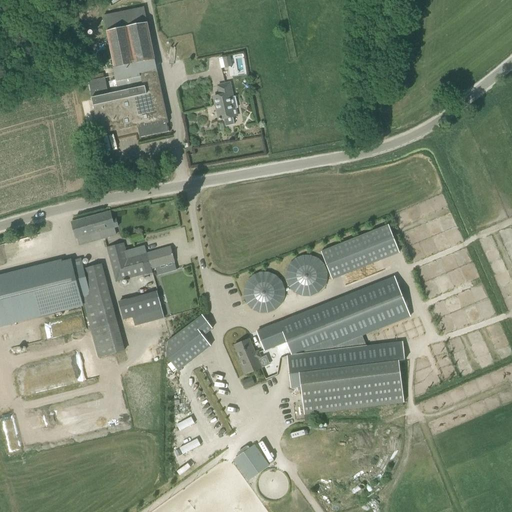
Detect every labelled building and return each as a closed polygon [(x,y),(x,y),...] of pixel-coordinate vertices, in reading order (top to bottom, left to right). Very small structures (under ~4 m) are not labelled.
[(108,33),(107,33),(114,69),(113,70),(116,84),(141,78),(143,88),(109,96),(105,79),(88,83),(99,134),(137,126),(139,138),(168,131),(166,123),(168,123),(157,70),(144,7),(104,15),(108,33)] [(87,66),(82,39),(83,39),(81,26),(64,29),(71,69),(87,66)] [(229,58),(223,59),(225,68),(232,67),(229,58)] [(214,97),(219,120),(237,116),(229,83),(218,86),(220,95),(214,97)] [(110,212),(71,222),(76,238),(87,235),(89,242),(95,241),(94,237),(97,236),(98,240),(108,237),(106,230),(118,227),(116,219),(112,220),(110,212)] [(336,276),(405,253),(395,224),(326,247),(336,276)] [(107,248),(116,281),(152,272),(151,269),(174,262),(170,247),(131,258),(129,252),(126,253),(123,243),(107,248)] [(297,298),(333,283),(319,251),(284,266),(297,298)] [(81,259),(0,279),(0,306),(3,319),(83,298),(92,329),(117,322),(101,264),(84,269),(81,259)] [(394,275),(256,330),(264,351),(288,342),(293,355),(294,355),(332,350),(344,349),(346,348),(366,346),(362,336),(410,317),(394,275)] [(136,324),(167,317),(161,290),(119,300),(124,319),(134,317),(136,324)] [(168,342),(167,358),(177,371),(209,346),(202,337),(211,330),(201,316),(168,342)] [(235,345),(238,355),(247,376),(262,370),(249,339),(235,345)] [(293,355),(287,356),(290,388),(300,387),(304,415),(404,403),(399,361),(404,360),(402,341),(366,346),(346,348),(344,349),(332,350),(294,355),(293,355)] [(252,377),(243,381),(245,388),(254,384),(252,377)] [(235,458),(250,479),(268,467),(253,446),(235,458)]
